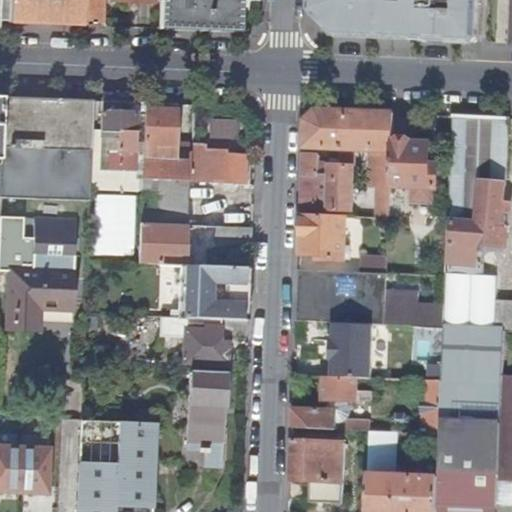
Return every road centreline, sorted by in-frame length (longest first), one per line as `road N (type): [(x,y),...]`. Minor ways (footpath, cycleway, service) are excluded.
road 1 (residential): [(284,71),(263,511)]
road 2 (tertiary): [(0,61),(284,71)]
road 3 (tertiary): [(284,71),(511,83)]
